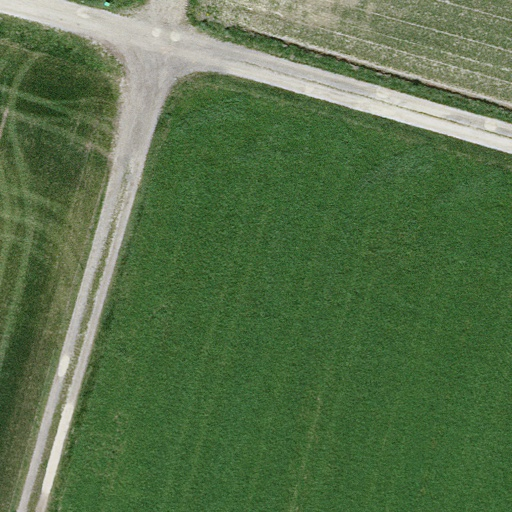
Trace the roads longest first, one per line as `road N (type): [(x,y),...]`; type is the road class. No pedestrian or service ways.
road 1 (track): [(31,511),(175,0)]
road 2 (track): [(0,1),(511,145)]
